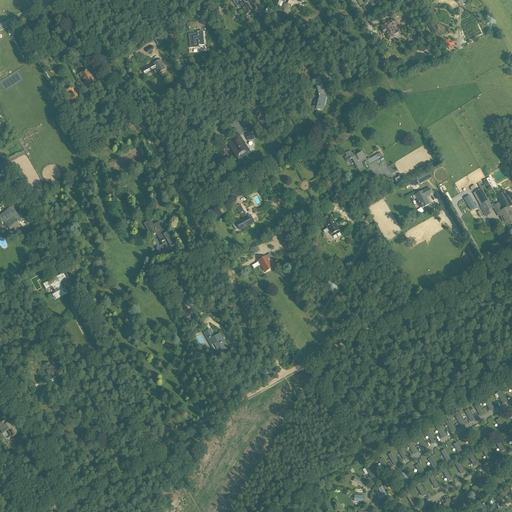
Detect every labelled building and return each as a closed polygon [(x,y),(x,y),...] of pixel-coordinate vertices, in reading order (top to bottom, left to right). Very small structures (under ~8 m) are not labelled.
[(236,0),(240,5),(246,15),(252,12),(253,13),(260,8),(257,3),(250,7),(249,4),(251,2),(250,0),(236,0)] [(414,10),(417,6),(420,3),(416,0),(413,0),(409,5),(414,10)] [(285,3),(281,13),(288,15),(291,5),(285,3)] [(395,18),(382,26),(384,29),(383,30),(385,33),(386,33),(391,40),(402,33),(400,30),(398,31),(396,32),(394,27),(395,26),(399,24),(395,18)] [(30,23),(22,28),(27,37),(32,34),(31,32),(34,31),(30,23)] [(198,34),(189,35),(191,48),(198,47),(198,45),(204,45),(202,32),(198,32),(198,34)] [(160,36),(154,39),(158,46),(163,43),(160,36)] [(424,39),(418,43),(423,52),(429,49),(424,39)] [(220,45),(217,49),(224,53),(227,49),(220,45)] [(145,68),(142,69),(145,74),(156,68),(159,73),(165,69),(160,60),(146,68),(145,68)] [(87,70),(80,74),(81,76),(88,87),(90,86),(90,87),(94,84),(95,83),(87,70)] [(318,95),(319,96),(316,109),(323,111),(326,97),(325,97),(324,92),(320,77),(314,79),(318,94),(318,95)] [(73,87),(66,91),(72,102),(79,98),(73,87)] [(239,133),(226,141),(238,160),(251,152),(239,133)] [(227,145),(219,147),(221,158),(229,157),(227,145)] [(350,151),(345,153),(346,157),(349,156),(351,159),(352,158),(360,172),(364,170),(360,163),(365,160),(371,171),(378,167),(378,165),(381,163),(382,164),(385,162),(380,153),(370,158),(369,157),(366,159),(365,157),(362,152),(356,155),(354,152),(352,153),(350,151)] [(8,168),(0,172),(0,174),(2,178),(11,173),(8,168)] [(429,171),(420,176),(424,183),(433,178),(429,171)] [(241,188),(229,194),(233,200),(241,195),(241,193),(243,192),(241,188)] [(429,188),(414,195),(421,208),(430,204),(426,196),(432,193),(429,188)] [(509,221),(502,208),(501,208),(498,202),(494,205),(493,203),(491,205),(489,201),(488,201),(486,198),(485,198),(480,189),(473,194),(480,206),(479,206),(485,217),(489,215),(487,211),(493,208),(498,216),(500,215),(505,224),(503,224),(505,227),(511,223),(511,222),(511,220),(509,221)] [(504,206),(502,208),(509,221),(511,220),(511,222),(511,212),(508,206),(511,204),(505,192),(499,196),(504,206)] [(471,206),(476,204),(472,196),(467,199),(471,206)] [(243,219),(232,225),(236,231),(239,229),(240,230),(254,223),(250,215),(247,217),(240,205),(236,207),(243,219)] [(11,208),(0,216),(0,217),(5,223),(9,227),(17,220),(19,222),(22,219),(27,225),(32,221),(22,209),(16,214),(11,208)] [(327,216),(322,218),(331,234),(333,237),(336,235),(335,232),(337,234),(340,233),(339,230),(333,219),(330,221),(327,216)] [(151,220),(144,224),(151,236),(156,233),(162,245),(156,249),(160,255),(172,248),(171,248),(177,244),(169,231),(167,232),(161,221),(154,225),(151,220)] [(283,232),(277,235),(287,252),(293,249),(283,232)] [(266,256),(258,261),(265,272),(272,268),(266,256)] [(158,267),(153,270),(155,274),(169,265),(166,260),(156,265),(158,267)] [(63,274),(43,284),(46,291),(51,288),(54,294),(53,295),(55,300),(67,293),(65,288),(63,289),(60,283),(67,280),(63,274)] [(38,278),(34,280),(38,291),(42,289),(38,278)] [(340,294),(341,290),(330,286),(329,290),(340,294)] [(76,290),(72,292),(76,300),(80,298),(76,290)] [(176,300),(171,303),(177,313),(182,310),(176,300)] [(192,310),(182,315),(187,323),(196,317),(192,310)] [(210,330),(204,333),(210,344),(213,343),(217,352),(221,349),(222,351),(227,348),(224,342),(223,343),(218,335),(214,337),(210,330)] [(50,363),(42,366),(46,375),(48,374),(51,379),(50,380),(55,378),(56,378),(59,376),(58,376),(56,370),(57,370),(55,365),(51,367),(50,363)] [(507,402),(500,391),(496,393),(496,394),(498,397),(503,404),(507,402)] [(494,409),(488,398),(484,400),(490,411),(494,409)] [(484,415),(478,403),(474,406),(480,417),(484,415)] [(469,409),(464,411),(465,412),(471,422),(475,420),(469,409)] [(459,414),(455,417),(461,428),(465,425),(459,414)] [(496,420),(495,421),(501,431),(502,432),(506,429),(500,418),(496,420)] [(6,420),(0,422),(0,428),(3,433),(8,431),(11,437),(20,432),(13,420),(7,422),(6,420)] [(450,420),(445,422),(446,422),(452,433),(456,431),(450,420)] [(440,425),(435,428),(436,428),(442,439),(446,436),(440,425)] [(481,429),(487,439),(487,440),(492,438),(485,427),(481,429)] [(430,431),(426,433),(432,444),(437,442),(430,431)] [(466,437),(472,449),(476,446),(470,435),(466,437)] [(421,436),(417,439),(423,450),(427,447),(421,436)] [(498,439),(494,441),(501,452),(505,450),(498,439)] [(411,441),(407,444),(413,455),(418,453),(411,441)] [(453,444),(453,445),(459,455),(459,456),(463,454),(457,442),(453,444)] [(485,446),(481,449),(488,460),(492,458),(485,446)] [(402,447),(397,449),(398,450),(403,459),(404,461),(408,458),(402,447)] [(441,451),(441,452),(447,462),(447,463),(451,460),(445,449),(441,451)] [(392,453),(388,455),(393,464),(394,466),(398,464),(392,452),(392,453)] [(472,454),(468,456),(469,458),(474,467),(478,465),(473,455),(472,454)] [(428,459),(434,470),(435,470),(438,468),(432,457),(428,459)] [(382,458),(378,460),(378,461),(384,471),(389,469),(382,458)] [(459,461),(455,464),(461,475),(465,473),(459,461)] [(415,466),(421,477),(423,476),(425,475),(419,464),(415,466)] [(369,466),(365,468),(368,474),(370,478),(371,480),(376,477),(375,476),(369,465),(369,466)] [(446,469),(442,471),(449,482),(452,480),(446,469)] [(404,472),(400,475),(405,482),(407,485),(411,482),(404,472)] [(493,476),(492,476),(497,484),(498,486),(503,484),(497,473),(493,476)] [(433,476),(429,478),(430,480),(435,490),(439,488),(439,487),(433,476)] [(355,477),(353,481),(364,487),(364,486),(366,482),(355,477)] [(388,482),(392,489),(393,491),(394,493),(398,490),(392,480),(388,482)] [(481,482),(486,491),(487,493),(491,490),(486,481),(485,480),(481,482)] [(420,483),(416,486),(417,488),(422,497),(426,495),(420,483)] [(472,488),(471,488),(476,496),(477,498),(481,496),(476,485),(472,488)] [(378,495),(377,495),(379,500),(387,496),(383,487),(383,486),(382,486),(378,488),(381,494),(378,495)] [(462,493),(466,502),(468,504),(471,502),(472,501),(468,494),(466,491),(462,493)] [(508,491),(497,498),(500,502),(505,499),(505,498),(510,495),(508,492),(509,491),(508,491)] [(410,493),(406,495),(407,497),(412,506),(415,505),(416,504),(410,493)] [(354,495),(354,502),(359,502),(361,503),(362,503),(363,503),(364,496),(354,495)] [(452,499),(457,507),(458,509),(462,507),(457,496),(452,499)] [(401,500),(396,502),(397,504),(401,511),(404,511),(406,511),(407,511),(401,500)] [(443,504),(442,504),(446,511),(452,511),(447,502),(443,504)]
